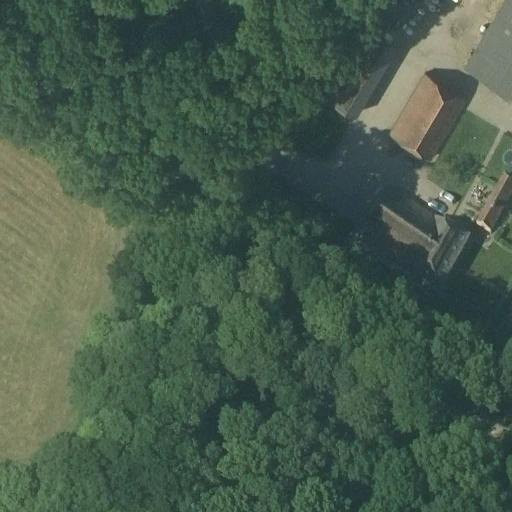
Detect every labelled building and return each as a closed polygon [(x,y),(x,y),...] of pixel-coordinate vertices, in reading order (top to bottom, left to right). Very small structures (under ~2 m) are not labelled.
[(410,0),(408,8),(419,11),(421,0),(410,0)] [(511,0),(503,0),(465,64),(511,92),(511,0)] [(381,32),(346,99),(365,109),(399,41),(381,32)] [(349,68),(336,91),(346,96),(358,73),(349,68)] [(425,73),(411,95),(388,133),(430,159),(466,98),(425,73)] [(511,179),(505,176),(494,193),(475,225),(480,228),(491,234),(511,195),(511,179)] [(390,189),(358,243),(414,278),(440,293),(470,240),(445,225),(390,189)]
